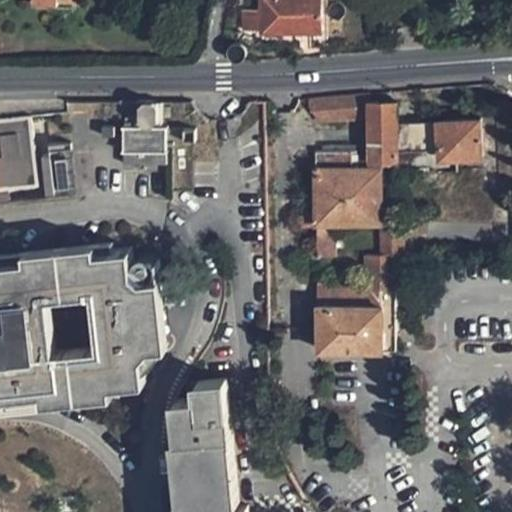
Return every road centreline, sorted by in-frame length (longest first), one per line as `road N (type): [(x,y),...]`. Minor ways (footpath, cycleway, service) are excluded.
road 1 (residential): [(0,79),(209,79),(511,60)]
road 2 (unknown): [(233,226),(209,79)]
